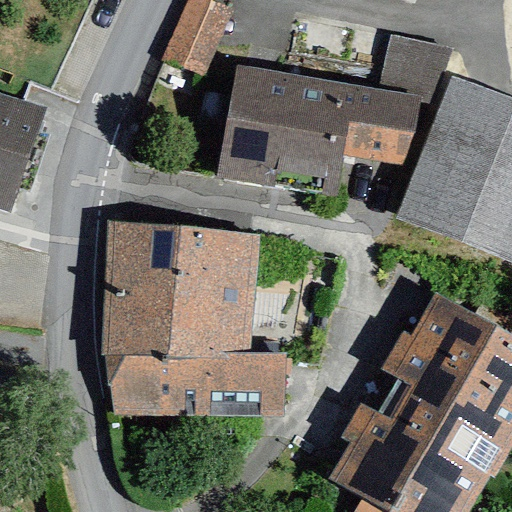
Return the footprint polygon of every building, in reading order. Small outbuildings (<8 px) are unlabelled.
[(235,18),(192,0),(165,65),(208,83),(235,18)] [(220,183),(341,202),(345,161),(416,169),(398,221),(511,263),(511,103),(447,80),(452,55),(391,44),(383,94),(239,73),(220,183)] [(48,108),(0,93),(0,207),(14,212),(48,108)] [(268,234),(105,225),(98,358),(120,422),(291,431),(295,348),(262,346),(268,234)] [(463,511),(511,427),(511,345),(437,302),(414,342),(403,336),(383,372),(406,385),(387,416),(362,402),(341,438),(351,444),(330,480),(363,499),(356,511),(463,511)]
